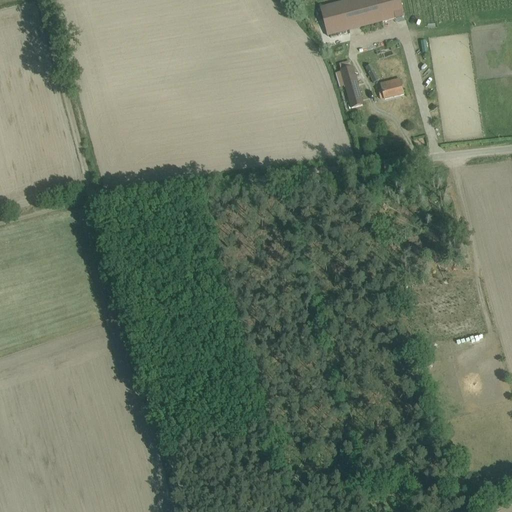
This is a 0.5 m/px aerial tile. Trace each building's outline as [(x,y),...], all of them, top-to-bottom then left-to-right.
[(351,0),(320,8),(328,37),(404,17),(399,0),(351,0)] [(350,61),(339,64),(339,67),(351,109),(364,105),(357,82),(358,82),(356,75),(355,75),(353,67),(351,67),(350,61)] [(373,71),(368,73),(373,83),(378,81),(373,71)] [(382,90),(378,91),(380,100),(384,99),(384,100),(404,96),(400,80),(380,85),(382,90)] [(484,353),(483,344),(464,346),(465,354),(484,353)]
